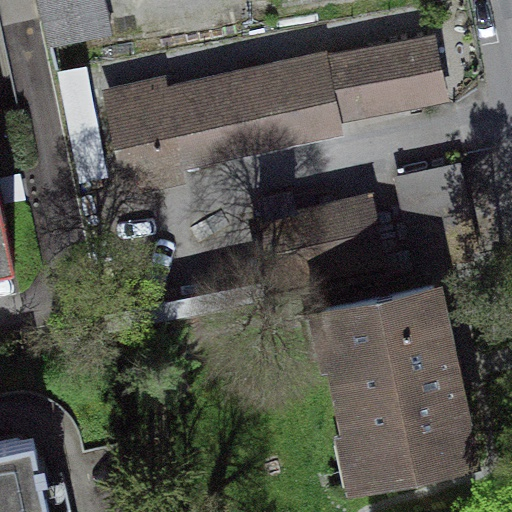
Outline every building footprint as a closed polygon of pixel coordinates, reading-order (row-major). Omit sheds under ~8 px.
[(41,0),(50,40),(111,27),(105,0),(41,0)] [(165,82),(108,94),(127,184),(168,175),(166,168),(340,133),(337,117),(442,95),(436,66),(430,38),(167,92),(165,82)] [(458,163),(397,176),(418,269),(478,255),(467,203),(458,163)] [(0,265),(13,262),(15,260),(0,191),(0,265)] [(266,285),(382,261),(375,228),(368,196),(252,220),(266,285)] [(452,374),(433,285),(324,308),(361,480),(470,456),(452,374)] [(62,511),(47,440),(0,450),(0,511),(62,511)]
